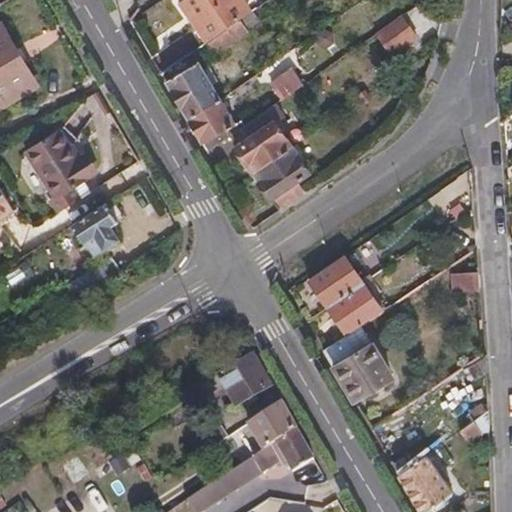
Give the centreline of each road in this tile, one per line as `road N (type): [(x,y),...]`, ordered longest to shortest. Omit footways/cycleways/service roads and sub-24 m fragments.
road 1 (residential): [(507,511),(482,45)]
road 2 (residential): [(482,45),(458,113),(433,138),(260,255)]
road 3 (primary): [(237,270),(84,0)]
road 4 (tertiary): [(380,511),(237,270)]
road 5 (primary): [(0,406),(237,270)]
